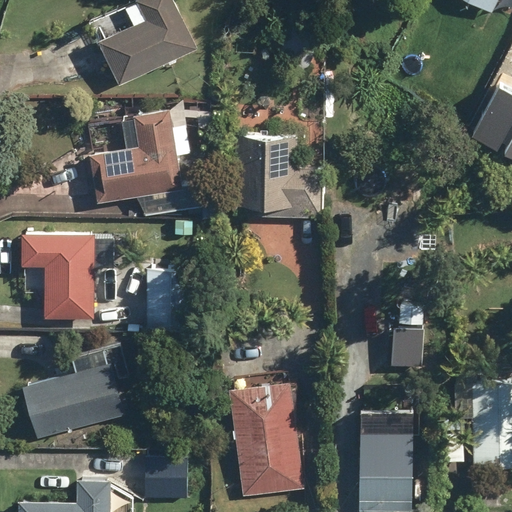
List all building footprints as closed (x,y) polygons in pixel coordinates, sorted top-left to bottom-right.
[(106,34),(127,79),(204,42),(184,0),(135,0),(143,17),(106,34)] [(481,0),(497,8),(501,0),(481,0)] [(283,49),(312,66),(329,38),(301,20),(283,49)] [(148,204),(149,209),(206,201),(203,178),(188,180),(180,122),(193,121),(193,126),(217,126),(217,94),(188,94),(180,101),(141,107),(142,113),(131,114),(134,141),(96,146),(103,197),(142,192),(144,205),(148,204)] [(511,114),(497,142),(511,150),(511,114)] [(238,208),(326,212),(328,166),(302,165),(304,131),(242,129),(238,208)] [(50,314),(100,314),(101,263),(119,263),(120,232),(102,232),(102,227),(29,226),(28,260),(52,260),(50,314)] [(151,323),(202,324),(204,265),(153,264),(151,323)] [(29,381),(44,432),(132,407),(117,355),(29,381)] [(479,462),(511,462),(511,374),(462,374),(462,414),(480,413),(479,462)] [(238,381),(247,490),(309,485),(299,376),(238,381)] [(366,505),(417,506),(419,443),(394,442),(394,431),(368,431),(366,505)] [(150,494),(192,495),(193,452),(152,451),(150,494)] [(25,511),(117,511),(118,473),(85,472),(85,496),(26,495),(25,511)]
